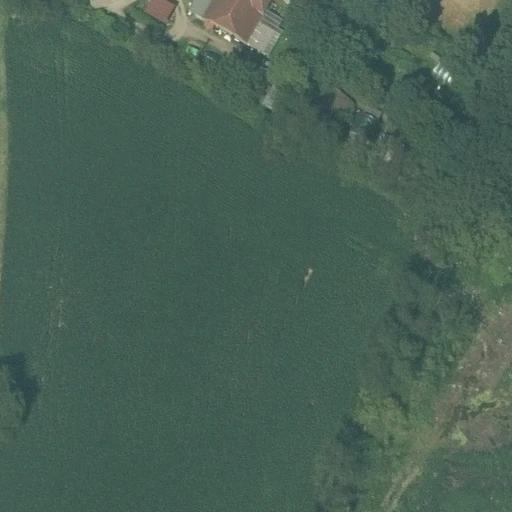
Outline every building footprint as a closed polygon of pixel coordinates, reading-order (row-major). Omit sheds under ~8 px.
[(155,0),(147,14),(169,26),(179,8),(164,0),(155,0)] [(196,0),(188,13),(201,21),(212,0),(196,0)] [(273,0),(212,0),(201,21),(247,47),(259,26),(273,0)] [(274,34),(259,26),(247,47),(262,55),(274,34)] [(307,97),(274,78),(267,90),(248,80),(242,92),(329,140),(342,116),(352,122),(352,109),(321,91),(307,97)]
